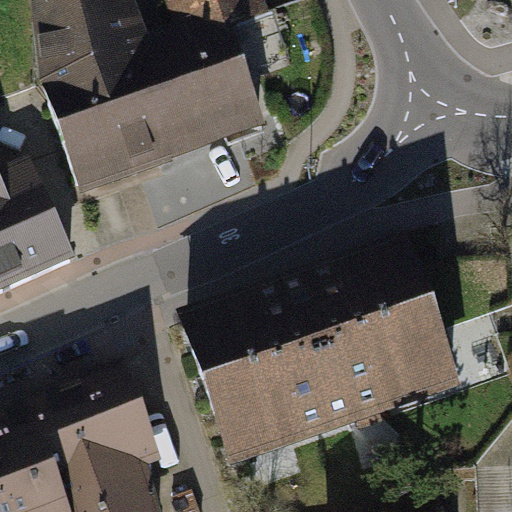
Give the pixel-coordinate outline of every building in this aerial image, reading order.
[(34,0),(34,31),(42,97),(84,212),(196,169),(150,45),(133,0),(34,0)] [(196,169),(269,142),(230,39),(271,23),(262,0),(162,0),(176,35),(150,45),(196,169)] [(0,310),(79,276),(32,170),(0,183),(0,310)] [(408,233),(176,313),(230,468),(462,388),(408,233)] [(123,357),(0,405),(0,511),(162,511),(151,468),(161,462),(123,357)]
